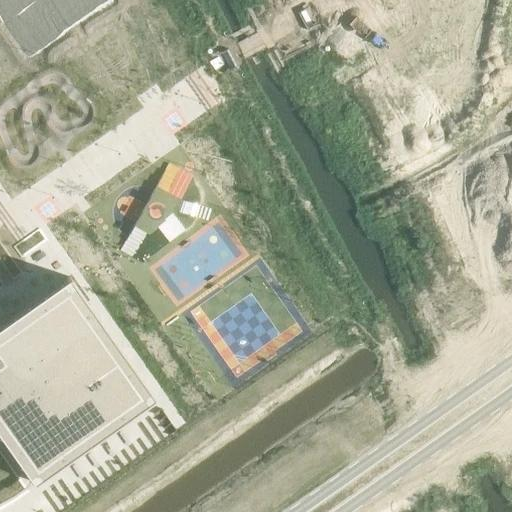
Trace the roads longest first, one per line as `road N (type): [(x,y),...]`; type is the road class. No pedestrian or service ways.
road 1 (tertiary): [(511,366),(298,511)]
road 2 (tertiary): [(347,511),(511,400)]
